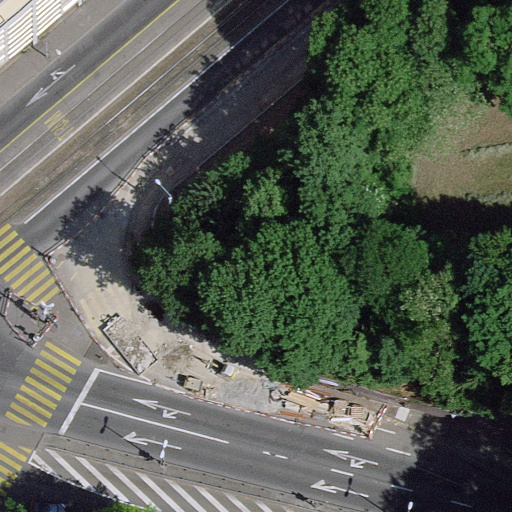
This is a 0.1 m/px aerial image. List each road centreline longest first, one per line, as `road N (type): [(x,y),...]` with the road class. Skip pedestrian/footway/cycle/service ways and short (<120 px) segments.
road 1 (secondary): [(406,490),(181,369),(137,335),(112,304),(100,269),(98,231),(122,169)]
road 2 (primary): [(406,490),(82,402)]
road 3 (secondary): [(122,169),(317,0)]
road 4 (secondary): [(169,0),(0,140)]
road 5 (secondary): [(0,268),(122,169)]
